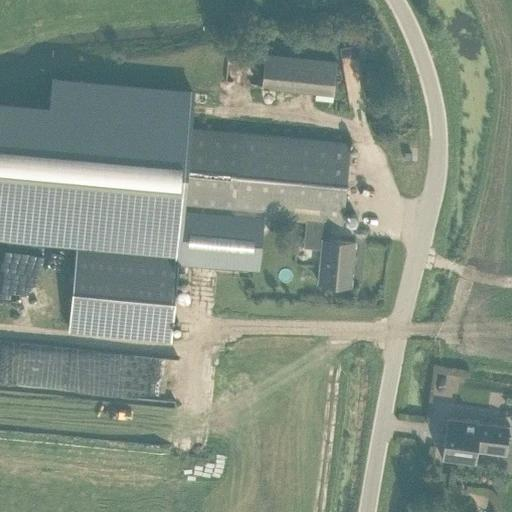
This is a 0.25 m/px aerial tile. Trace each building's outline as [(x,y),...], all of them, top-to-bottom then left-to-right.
[(261,86),(333,93),(336,61),(264,54),(261,86)] [(243,241),(245,216),(306,221),(304,249),(321,251),(318,285),(350,288),(354,244),(326,241),(328,223),(341,224),(349,143),(191,128),(194,94),(55,82),(51,122),(0,117),(0,233),(180,251),(187,258),(197,262),(217,264),(227,262),(234,258),(240,251),(243,241)] [(177,259),(76,249),(69,329),(170,339),(177,259)] [(189,301),(186,312),(217,322),(220,311),(189,301)] [(474,462),(476,451),(505,454),(509,425),(479,422),(480,421),(446,417),(441,458),(474,462)]
